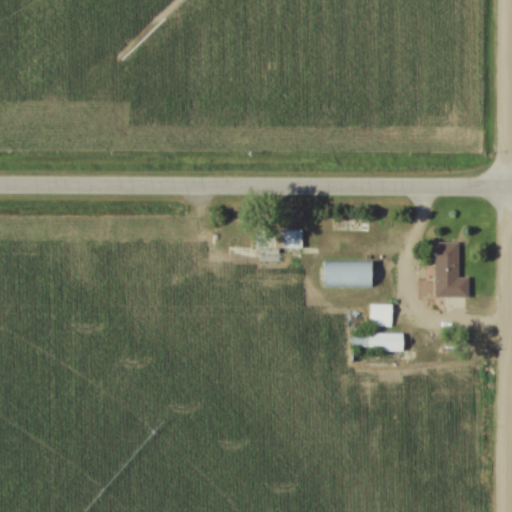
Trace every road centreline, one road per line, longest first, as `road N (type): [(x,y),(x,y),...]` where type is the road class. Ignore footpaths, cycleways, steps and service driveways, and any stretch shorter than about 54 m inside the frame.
road 1 (residential): [(504,0),(499,511)]
road 2 (tertiary): [(511,184),(0,183)]
